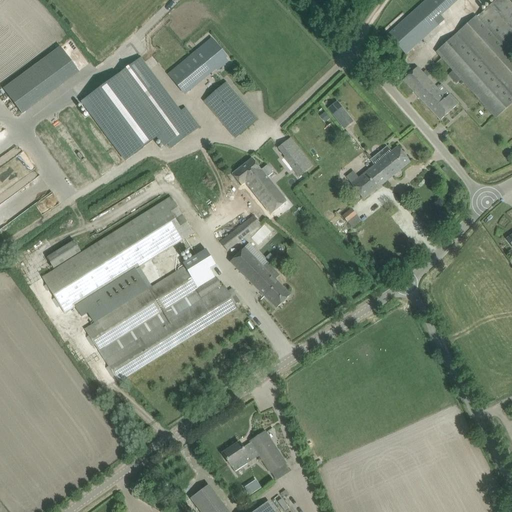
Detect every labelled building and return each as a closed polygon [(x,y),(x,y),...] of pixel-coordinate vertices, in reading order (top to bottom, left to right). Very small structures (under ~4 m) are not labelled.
[(440,15),(446,11),(436,0),(426,0),(388,35),(405,55),(444,20),(440,15)] [(511,55),(511,6),(506,0),(496,0),(479,16),(478,17),(437,54),(453,71),(494,117),(496,119),(511,104),(511,56),(511,55)] [(219,63),(227,57),(211,38),(194,53),(209,71),(219,63)] [(60,46),(1,87),(20,114),(79,72),(60,46)] [(180,111),(159,83),(140,58),(114,78),(82,101),(126,160),(158,137),(158,138),(164,146),(167,144),(171,149),(199,128),(184,108),(180,111)] [(458,104),(452,96),(449,94),(445,98),(417,67),(403,80),(440,120),(458,104)] [(226,83),(204,102),(235,138),(257,119),(226,83)] [(339,125),(349,117),(337,101),(327,109),(339,125)] [(325,112),(320,116),(325,122),(330,118),(325,112)] [(297,147),(284,158),(299,177),(313,167),(297,147)] [(351,184),(363,200),(387,181),(410,162),(397,147),(391,152),(384,158),(375,165),(374,165),(374,166),(359,178),(352,184),(351,184)] [(266,166),(261,170),(252,158),(232,174),(241,186),(240,187),(260,212),(266,208),(271,215),(285,203),(287,202),(267,178),(272,174),(272,171),(269,168),(266,166)] [(331,221),(350,206),(341,196),(322,211),(331,221)] [(164,201),(111,234),(42,277),(65,314),(76,307),(133,270),(139,267),(187,237),(193,233),(171,197),(164,201)] [(347,223),(356,216),(351,209),(342,216),(347,223)] [(227,251),(261,224),(254,216),(220,242),(227,251)] [(53,269),(81,252),(74,241),(46,258),(53,269)] [(279,275),(272,268),(249,243),(230,262),(276,308),(290,295),(275,279),(279,275)] [(93,323),(84,329),(99,352),(195,291),(202,300),(139,339),(105,361),(118,382),(152,361),(238,307),(228,291),(224,286),(222,287),(216,277),(215,278),(209,269),(215,265),(206,250),(183,264),(185,267),(152,288),(151,287),(93,323)] [(139,267),(76,307),(82,317),(87,313),(93,323),(151,287),(139,267)] [(286,463),(271,440),(265,432),(250,442),(251,443),(243,448),(239,443),(223,454),(228,462),(230,465),(235,472),(247,464),(244,458),(250,454),(256,450),(259,456),(270,472),(271,472),(285,463),(286,463)] [(255,479),(244,486),(249,494),(261,487),(255,479)] [(276,511),(268,501),(253,511),(229,511),(209,485),(190,499),(199,511),(276,511)]
